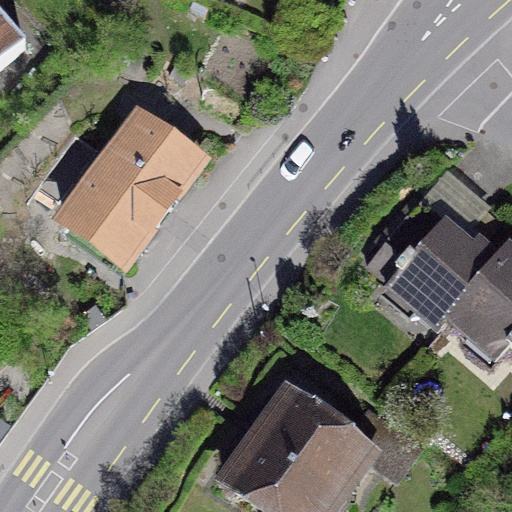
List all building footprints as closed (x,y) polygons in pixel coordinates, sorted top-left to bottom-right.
[(326,0),(279,0),(319,17),(326,0)] [(0,93),(42,53),(0,5),(0,93)] [(211,170),(139,120),(59,235),(130,285),(211,170)] [(97,152),(75,136),(36,189),(59,205),(97,152)] [(449,321),(500,261),(487,250),(480,248),(471,250),(421,207),(385,250),(407,269),(390,290),(439,332),(449,321)] [(511,251),(509,249),(500,261),(449,321),(501,365),(511,351),(511,251)] [(295,411),(225,511),(347,511),(378,469),(295,411)]
